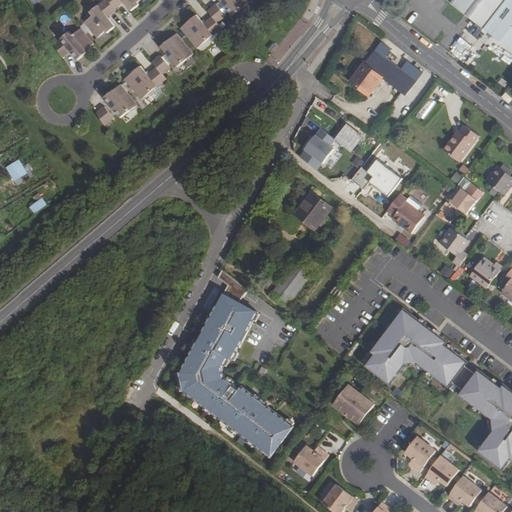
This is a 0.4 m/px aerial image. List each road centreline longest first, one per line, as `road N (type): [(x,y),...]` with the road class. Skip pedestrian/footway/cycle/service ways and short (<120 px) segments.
road 1 (secondary): [(169,179),(0,322)]
road 2 (residential): [(362,2),(511,123)]
road 3 (residential): [(230,232),(304,94),(289,69)]
road 4 (residential): [(148,385),(230,232)]
road 5 (secondary): [(289,69),(169,179)]
road 6 (residential): [(175,0),(62,103)]
road 7 (unknown): [(277,145),(394,235)]
road 8 (unknown): [(148,385),(79,511)]
